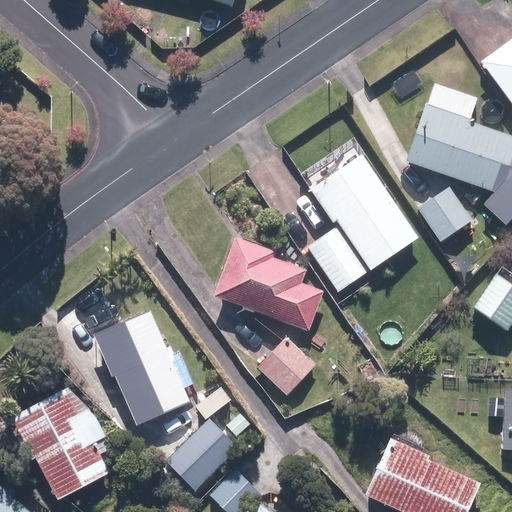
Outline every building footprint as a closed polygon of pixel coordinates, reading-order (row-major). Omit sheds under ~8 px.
[(206,0),(234,10),(237,0),(206,0)] [(511,43),(482,66),(511,105),(511,43)] [(407,164),(503,196),(511,168),(511,135),(426,106),(407,164)] [(338,223),(372,273),(421,239),(364,156),(311,192),(334,225),(338,223)] [(419,211),(442,243),(474,221),(451,189),(419,211)] [(494,220),(510,227),(511,223),(511,205),(503,201),(494,220)] [(309,250),(339,293),(368,272),(337,230),(309,250)] [(216,298),(309,332),(323,294),(302,286),(307,272),(273,260),(275,253),(237,239),(216,298)] [(400,261),(411,278),(431,264),(420,247),(400,261)] [(476,305),(510,328),(511,324),(511,282),(498,273),(476,305)] [(116,377),(138,427),(191,404),(151,313),(96,337),(113,378),(116,377)] [(330,322),(343,334),(351,325),(338,313),(330,322)] [(260,369),(289,396),(318,365),(289,338),(260,369)] [(91,407),(79,413),(66,388),(19,412),(63,494),(110,470),(95,442),(106,436),(91,407)] [(166,464),(195,493),(220,468),(191,440),(182,449),(165,436),(149,452),(166,464)] [(365,497),(398,511),(469,511),(482,485),(427,461),(429,458),(391,440),(365,497)] [(358,479),(369,485),(377,470),(366,465),(358,479)] [(212,496),(228,511),(248,511),(263,497),(235,471),(212,496)] [(0,511),(33,511),(13,495),(0,483),(0,511)]
